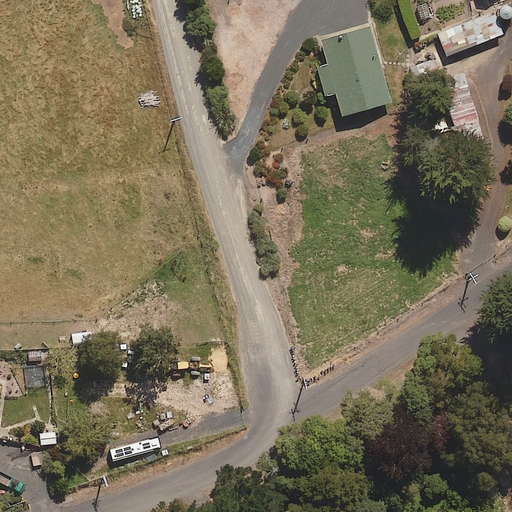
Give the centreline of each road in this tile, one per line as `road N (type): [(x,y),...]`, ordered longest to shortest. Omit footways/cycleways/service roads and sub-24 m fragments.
road 1 (unclassified): [(281,431),(187,0)]
road 2 (residential): [(281,431),(511,275)]
road 3 (residential): [(89,511),(231,465),(281,431)]
